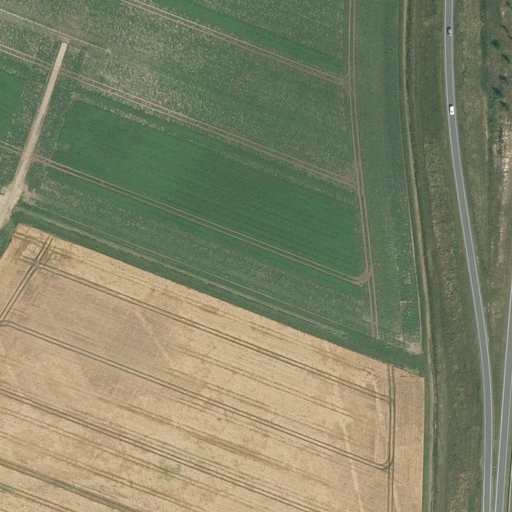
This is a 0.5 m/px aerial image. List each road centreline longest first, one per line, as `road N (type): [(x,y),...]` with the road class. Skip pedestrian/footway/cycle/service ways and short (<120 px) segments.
road 1 (trunk): [(449,0),(451,120),(484,360),(485,511)]
road 2 (track): [(0,219),(81,0)]
road 3 (trunk): [(511,321),(499,511)]
